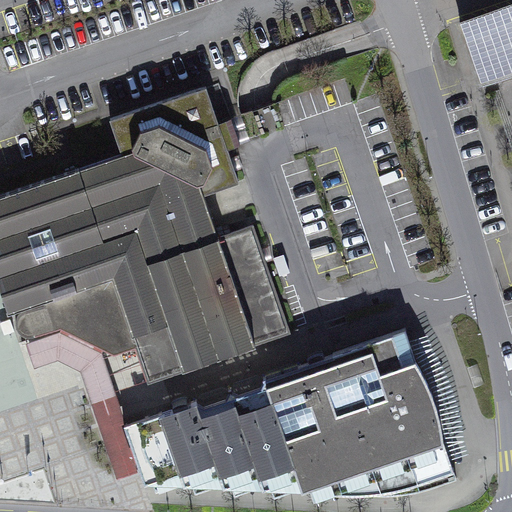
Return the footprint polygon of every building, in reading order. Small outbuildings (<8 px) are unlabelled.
[(511,5),(455,25),(478,91),(490,86),(511,78),(511,5)] [(147,325),(162,367),(311,314),(268,199),(229,214),(215,178),(259,160),(223,67),(123,103),(134,133),(0,178),(0,235),(23,296),(30,293),(42,323),(73,311),(125,333),(147,325)] [(310,372),(344,464),(374,455),(382,477),(452,455),(449,447),(423,376),(413,351),(408,338),(310,372)] [(431,345),(413,351),(449,447),(463,443),(461,427),(458,412),(454,397),(448,382),(442,368),(435,356),(431,345)] [(310,372),(149,428),(165,474),(238,475),(300,476),(344,464),(310,372)]
